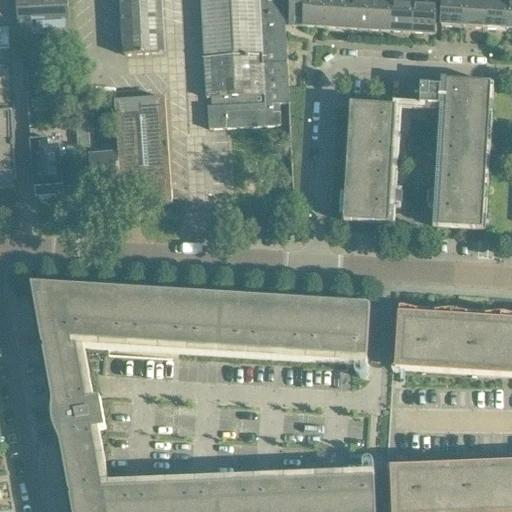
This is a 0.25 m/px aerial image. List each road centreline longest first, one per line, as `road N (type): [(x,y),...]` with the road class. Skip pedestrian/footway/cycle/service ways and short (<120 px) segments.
road 1 (residential): [(511,66),(326,53),(303,271)]
road 2 (residential): [(0,254),(303,271)]
road 3 (residential): [(303,271),(511,280)]
road 4 (residential): [(0,317),(34,511)]
